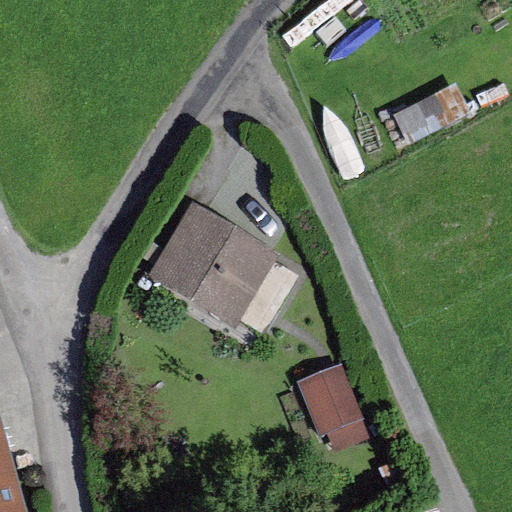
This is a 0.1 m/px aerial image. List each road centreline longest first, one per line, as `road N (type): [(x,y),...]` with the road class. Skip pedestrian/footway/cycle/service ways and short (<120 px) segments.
road 1 (residential): [(54,324),(250,49),(331,0)]
road 2 (residential): [(79,511),(54,324)]
road 3 (residential): [(54,324),(0,211)]
